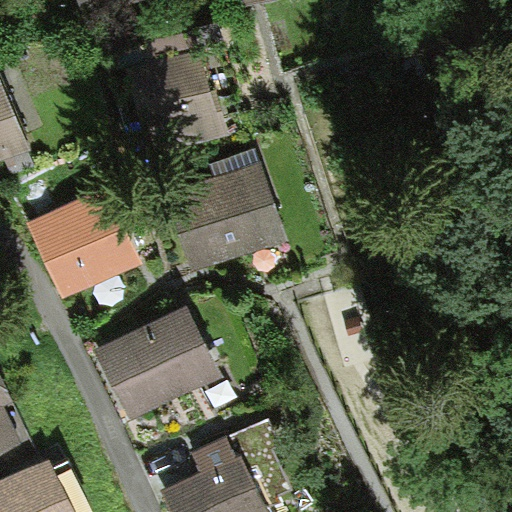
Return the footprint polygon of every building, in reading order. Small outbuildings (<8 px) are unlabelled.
[(76,0),(83,20),(141,0),(76,0)] [(132,68),(152,152),(227,134),(217,89),(211,90),(201,52),(132,68)] [(5,68),(0,70),(0,146),(29,136),(5,68)] [(171,196),(197,270),(287,239),(261,164),(171,196)] [(32,226),(65,297),(143,261),(110,190),(32,226)] [(95,348),(129,420),(224,375),(190,303),(95,348)] [(0,467),(27,455),(8,411),(18,407),(0,365),(0,467)] [(162,489),(172,511),(268,511),(267,508),(287,499),(284,494),(296,489),(279,452),(285,449),(271,418),(192,454),(200,472),(162,489)] [(0,483),(0,511),(72,511),(47,460),(0,483)] [(511,511),(511,480),(507,470),(450,498),(456,511),(511,511)]
